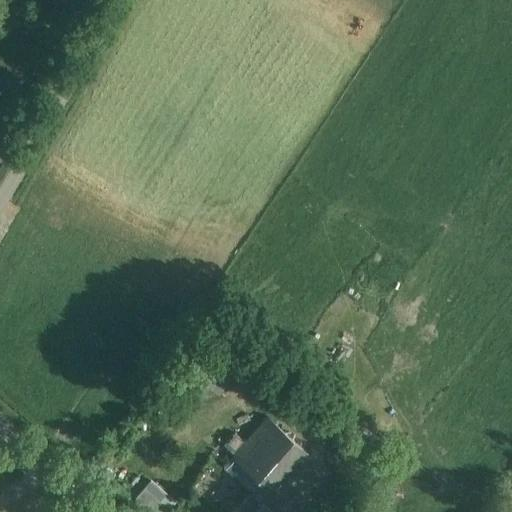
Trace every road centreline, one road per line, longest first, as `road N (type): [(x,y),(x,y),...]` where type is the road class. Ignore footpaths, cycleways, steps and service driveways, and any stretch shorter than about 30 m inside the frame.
road 1 (unclassified): [(118,0),(0,193)]
road 2 (tertiary): [(92,511),(0,430)]
